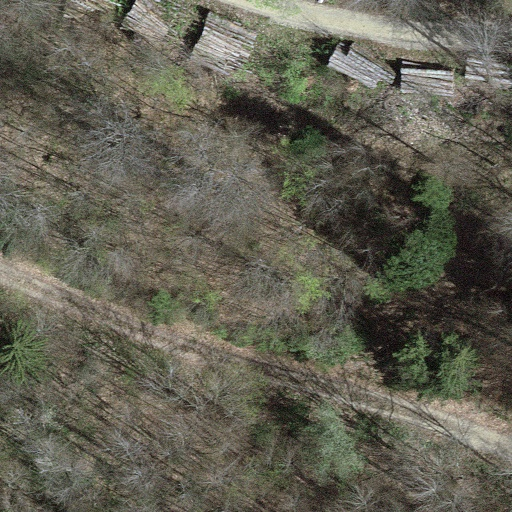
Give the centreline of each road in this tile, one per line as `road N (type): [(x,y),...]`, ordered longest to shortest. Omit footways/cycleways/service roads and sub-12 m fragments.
road 1 (track): [(511,475),(124,314),(0,273)]
road 2 (track): [(511,35),(376,27),(279,0)]
